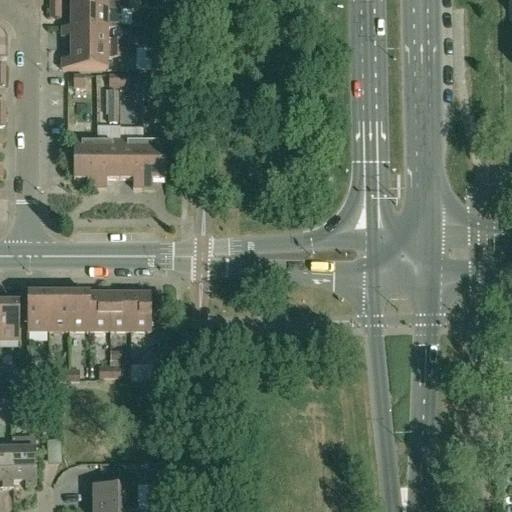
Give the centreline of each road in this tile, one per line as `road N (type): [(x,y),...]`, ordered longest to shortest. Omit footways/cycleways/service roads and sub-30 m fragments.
road 1 (residential): [(30,258),(30,19),(17,4),(0,3)]
road 2 (tertiary): [(409,511),(422,424),(424,297)]
road 3 (tertiary): [(372,301),(400,511)]
road 4 (tertiary): [(421,208),(418,0)]
road 5 (tertiary): [(373,0),(374,206)]
road 6 (residential): [(201,256),(30,258)]
road 7 (residential): [(201,256),(222,266),(345,268)]
road 8 (residential): [(344,243),(225,247),(201,256)]
